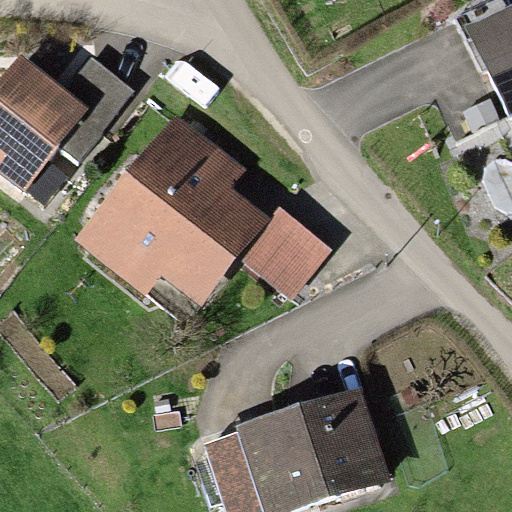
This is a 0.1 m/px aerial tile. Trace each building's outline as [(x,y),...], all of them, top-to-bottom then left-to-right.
[(511,17),(451,45),(488,127),(509,118),(511,123),(511,17)] [(82,62),(52,102),(68,113),(44,145),(70,164),(123,92),(82,62)] [(52,102),(0,68),(0,186),(13,195),(44,145),(68,113),(52,102)] [(169,135),(83,251),(193,332),(265,235),(224,205),(238,186),(169,135)] [(352,412),(245,444),(265,511),(349,511),(379,503),(352,412)]
